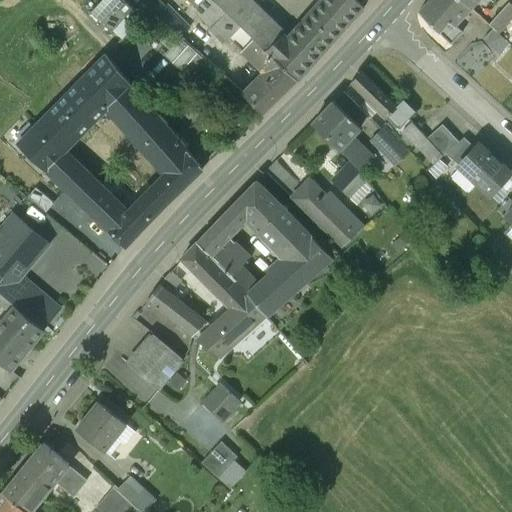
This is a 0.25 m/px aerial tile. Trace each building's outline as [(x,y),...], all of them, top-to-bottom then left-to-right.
[(102,0),(92,11),(116,32),(139,6),(132,0),(102,0)] [(185,22),(161,0),(158,0),(151,8),(176,32),(185,22)] [(195,13),(211,28),(228,14),(213,0),(190,0),(199,8),(195,13)] [(213,0),(228,14),(255,40),(298,81),(364,8),(355,0),(323,0),(289,40),(247,0),(213,0)] [(471,10),(460,0),(430,0),(419,13),(450,44),(462,33),(455,26),(471,10)] [(460,0),(471,10),(479,0),(460,0)] [(511,5),(509,3),(489,25),(492,28),(511,45),(511,43),(511,31),(506,26),(511,19),(511,5)] [(244,52),(255,40),(228,14),(211,28),(226,41),(230,39),(240,48),(237,51),(240,55),(244,52)] [(502,55),(511,45),(492,28),(483,38),(502,55)] [(171,50),(184,68),(198,58),(185,40),(171,50)] [(243,95),(262,115),(298,81),(255,40),(244,52),(266,74),(243,95)] [(163,176),(188,151),(131,83),(132,82),(108,52),(80,80),(102,106),(163,176)] [(361,72),(350,84),(366,99),(378,111),(386,118),(388,115),(399,125),(413,110),(403,100),(397,106),(361,72)] [(102,106),(80,80),(36,125),(64,149),(102,106)] [(358,107),(370,119),(375,114),(378,111),(366,99),(358,107)] [(333,102),(313,123),(340,149),(340,150),(347,157),(353,151),(345,144),(356,133),(360,128),(333,102)] [(386,125),(375,114),(370,119),(381,131),(385,126),(386,125)] [(446,153),(459,142),(441,124),(428,138),(411,123),(401,132),(434,164),(441,158),(446,153)] [(141,230),(126,214),(64,149),(36,125),(19,143),(96,223),(88,232),(116,258),(125,247),(141,230)] [(385,126),(381,131),(372,141),(395,166),(410,152),(385,126)] [(351,160),(367,145),(356,133),(345,144),(353,151),(347,157),(351,160)] [(458,165),(475,147),(464,137),(459,142),(446,153),(458,165)] [(475,147),(458,165),(490,195),(510,173),(478,143),(475,147)] [(367,145),(351,160),(361,171),(377,155),(367,145)] [(126,214),(141,230),(203,168),(188,151),(163,176),(126,214)] [(441,158),(434,164),(429,168),(436,177),(448,165),(441,158)] [(361,171),(351,160),(331,179),(341,191),(361,171)] [(292,198),(302,188),(275,162),(266,172),(292,198)] [(341,191),(355,204),(373,187),(361,171),(341,191)] [(511,174),(510,173),(490,195),(499,203),(511,188),(511,174)] [(302,188),(292,198),(332,237),(345,223),(323,201),(326,197),(309,181),(302,188)] [(234,205),(247,219),(273,246),(299,224),(256,182),(234,205)] [(371,212),(383,203),(374,192),(362,201),(371,212)] [(222,217),(235,231),(247,219),(234,205),(222,217)] [(0,281),(0,292),(44,329),(60,309),(20,276),(48,244),(14,215),(0,231),(0,272),(4,276),(0,281)] [(198,242),(212,255),(230,236),(235,231),(222,217),(198,242)] [(345,223),(332,237),(343,248),(357,235),(345,223)] [(332,257),(299,224),(273,246),(286,260),(274,270),(294,291),(332,257)] [(294,291),(274,270),(258,285),(241,267),(248,260),(230,243),(233,239),(230,236),(212,255),(232,275),(236,279),(235,280),(248,293),(267,315),(294,291)] [(198,242),(180,260),(231,309),(248,293),(235,280),(236,279),(232,275),(212,255),(198,242)] [(357,267),(366,279),(379,269),(370,257),(357,267)] [(171,284),(175,278),(171,275),(166,280),(171,284)] [(163,281),(147,300),(193,336),(207,323),(170,294),(174,290),(163,281)] [(0,323),(0,360),(10,369),(19,359),(44,330),(44,329),(0,292),(0,309),(3,305),(10,311),(0,323)] [(220,357),(267,315),(248,293),(231,309),(198,340),(220,357)] [(153,335),(129,365),(160,390),(168,381),(176,370),(184,361),(153,335)] [(168,381),(178,389),(187,379),(176,370),(168,381)] [(201,401),(223,422),(241,403),(220,382),(201,401)] [(98,401),(76,428),(104,451),(126,424),(98,401)] [(136,431),(126,424),(104,451),(110,455),(121,441),(125,445),(136,431)] [(217,477),(232,460),(237,455),(220,440),(201,462),(217,477)] [(44,443),(4,492),(28,511),(29,511),(55,480),(74,495),(86,480),(68,465),(69,463),(44,443)] [(230,489),(245,472),(232,460),(217,477),(230,489)] [(118,489),(143,511),(145,511),(157,500),(130,476),(118,489)] [(143,511),(118,489),(115,486),(97,506),(103,511),(143,511)] [(28,511),(4,492),(0,497),(0,511),(28,511)]
